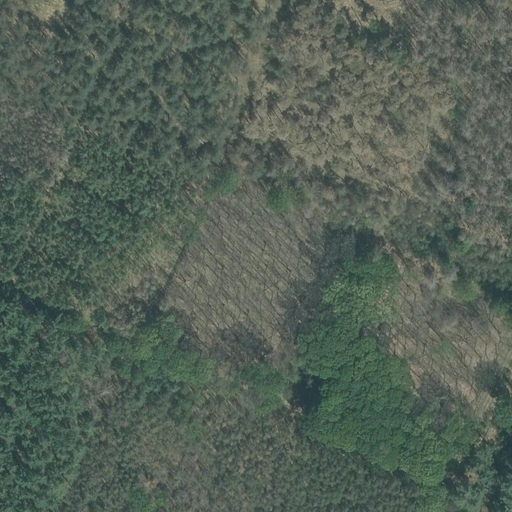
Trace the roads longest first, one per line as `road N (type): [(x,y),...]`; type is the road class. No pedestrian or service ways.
road 1 (track): [(0,277),(451,478),(435,511)]
road 2 (track): [(451,478),(511,356)]
